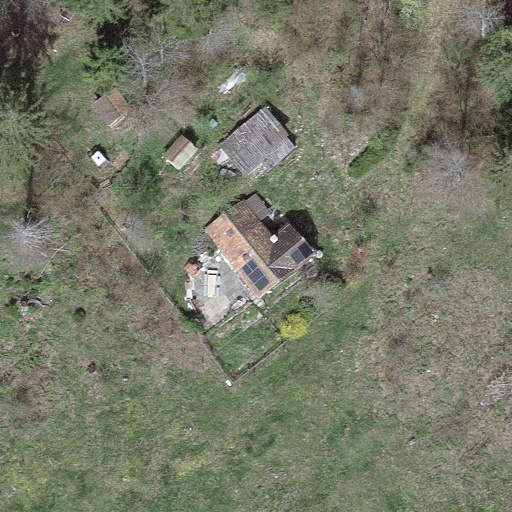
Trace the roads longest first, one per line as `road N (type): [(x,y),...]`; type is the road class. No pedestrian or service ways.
road 1 (track): [(444,0),(376,289)]
road 2 (track): [(0,94),(154,0)]
